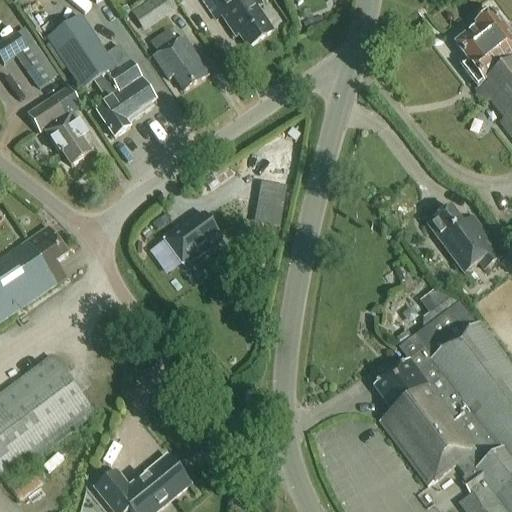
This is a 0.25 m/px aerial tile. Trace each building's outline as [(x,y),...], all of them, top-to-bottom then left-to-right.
[(145,35),(178,12),(169,0),(152,0),(131,15),(145,35)] [(257,0),(204,0),(203,1),(218,23),(223,20),(236,40),(239,38),(248,52),(273,35),(257,11),(263,7),(257,0)] [(493,15),(475,28),(478,31),(455,49),(467,65),(461,69),(478,92),(477,94),(484,103),(486,106),(491,103),(505,121),(500,125),(511,139),(511,40),(507,34),(495,18),(493,15)] [(82,20),(47,43),(81,93),(116,70),(106,56),(82,20)] [(151,45),(158,56),(158,57),(153,59),(169,83),(174,80),(184,94),(210,77),(184,39),(176,44),(168,33),(151,45)] [(40,91),(50,83),(16,36),(0,47),(0,62),(4,68),(17,59),(40,91)] [(106,81),(97,87),(107,103),(97,110),(116,139),(132,128),(127,121),(158,101),(132,62),(130,64),(119,48),(106,56),(116,70),(117,72),(105,80),(106,81)] [(82,109),(70,91),(28,119),(40,137),(45,134),(60,157),(62,156),(71,170),(92,156),(83,143),(88,139),(73,116),(82,109)] [(284,212),(287,182),(297,182),(299,165),(265,162),(261,210),(284,212)] [(484,273),(503,258),(477,224),(467,231),(451,210),(427,228),(464,277),(479,265),(484,273)] [(177,228),(160,240),(181,270),(209,251),(207,248),(220,239),(203,214),(179,231),(177,228)] [(57,265),(69,258),(50,230),(0,263),(0,326),(67,281),(57,265)] [(425,320),(425,333),(417,339),(426,351),(409,364),(409,363),(373,390),(392,415),(379,425),(428,490),(456,469),(464,480),(461,482),(483,511),(511,511),(511,370),(479,326),(477,328),(469,316),(461,306),(448,303),(425,320)] [(0,476),(6,484),(95,417),(51,360),(0,398),(0,476)] [(161,511),(190,489),(191,489),(167,459),(129,490),(116,474),(95,492),(110,511),(161,511)] [(43,486),(30,468),(7,485),(20,503),(43,486)]
